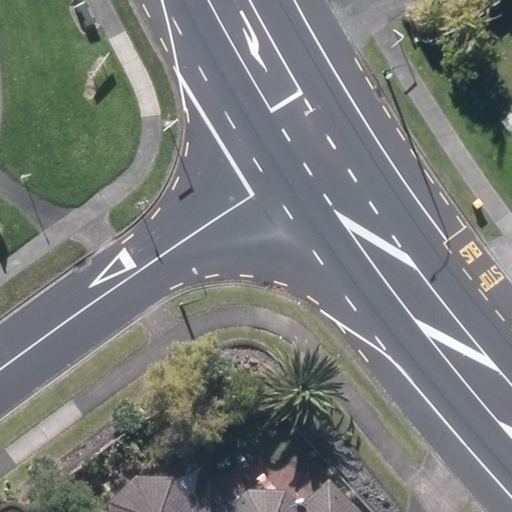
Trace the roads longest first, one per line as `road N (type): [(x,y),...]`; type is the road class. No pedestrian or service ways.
road 1 (residential): [(307,161),(0,371)]
road 2 (secondary): [(511,409),(307,161)]
road 3 (secondary): [(307,161),(208,0)]
